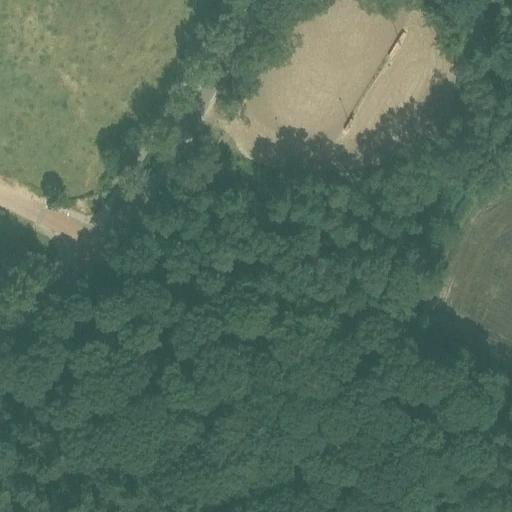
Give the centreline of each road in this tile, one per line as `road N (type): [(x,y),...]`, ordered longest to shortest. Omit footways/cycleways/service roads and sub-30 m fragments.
road 1 (tertiary): [(95,252),(169,161),(263,0)]
road 2 (tertiary): [(0,340),(95,252)]
